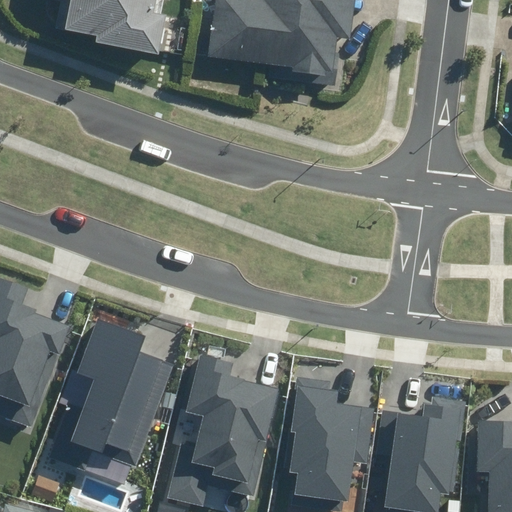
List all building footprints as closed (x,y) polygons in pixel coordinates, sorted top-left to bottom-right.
[(168,17),(156,15),(158,0),(68,0),(63,34),(96,39),(95,49),(161,59),(168,17)] [(213,0),(208,60),(290,67),(289,77),(324,80),(325,71),(335,72),(338,42),(352,44),(355,0),(213,0)] [(0,414),(30,426),(68,325),(35,312),(36,309),(23,305),(30,287),(0,275),(0,414)] [(84,471),(92,451),(136,467),(175,364),(141,352),(146,337),(98,320),(77,374),(93,380),(82,407),(70,403),(50,458),(84,471)] [(181,443),(167,498),(202,507),(211,473),(230,478),(226,491),(252,497),(282,387),(230,373),(233,361),(199,352),(184,410),(205,416),(197,447),(181,443)] [(289,472),(297,473),(292,505),(342,511),(344,501),(349,501),(354,462),(367,464),(375,409),(338,404),(340,391),(330,390),(331,382),(297,377),(290,430),(295,431),(289,472)] [(392,458),(385,511),(439,511),(442,494),(453,496),(459,449),(455,448),(456,441),(461,441),(466,400),(432,395),(431,404),(424,403),(422,417),(381,412),(376,456),(392,458)] [(490,473),(488,511),(511,511),(511,423),(479,422),(477,473),(490,473)]
